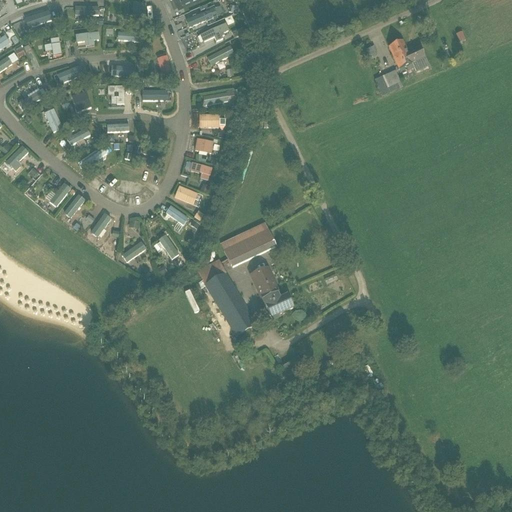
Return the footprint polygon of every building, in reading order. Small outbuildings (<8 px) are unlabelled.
[(174,0),(171,1),(176,12),(202,0),(174,0)] [(216,2),(207,5),(209,10),(218,7),(216,2)] [(144,24),(145,4),(132,3),(131,23),(144,24)] [(186,20),(208,10),(206,6),(184,15),(186,20)] [(86,17),(98,17),(98,7),(73,8),(74,23),(86,22),(86,17)] [(187,27),(222,17),(220,9),(185,19),(187,27)] [(42,14),(23,20),(27,30),(45,24),(42,14)] [(227,27),(233,24),(230,17),(224,20),(227,27)] [(213,38),(215,42),(229,36),(225,25),(198,36),(201,43),(213,38)] [(12,32),(6,34),(9,43),(15,41),(12,32)] [(116,33),(116,42),(137,43),(138,34),(116,33)] [(74,43),(84,43),(84,47),(93,47),(92,41),(98,41),(98,34),(74,35),(74,43)] [(0,51),(9,46),(4,37),(0,39),(0,51)] [(44,46),(46,58),(60,55),(57,39),(49,40),(50,45),(44,46)] [(205,48),(215,44),(213,39),(203,43),(205,48)] [(402,42),(388,49),(395,64),(396,64),(399,72),(406,68),(412,65),(425,60),(420,49),(407,54),(402,42)] [(366,49),(370,59),(377,56),(373,46),(366,49)] [(206,58),(210,67),(233,55),(229,47),(206,58)] [(21,49),(14,51),(17,58),(23,56),(21,49)] [(0,73),(17,60),(12,53),(0,62),(0,73)] [(165,56),(155,59),(161,77),(172,73),(165,56)] [(429,69),(425,60),(412,65),(415,71),(416,75),(429,69)] [(59,85),(83,77),(79,66),(55,75),(59,85)] [(134,78),(134,67),(109,67),(109,77),(134,78)] [(387,89),(400,84),(395,73),(382,78),(387,89)] [(387,89),(382,78),(374,82),(380,98),(389,94),(387,89)] [(22,92),(26,97),(36,89),(33,84),(22,92)] [(402,88),(400,84),(387,89),(389,94),(402,88)] [(106,96),(110,96),(110,105),(123,105),(122,87),(106,88),(106,96)] [(21,112),(44,99),(39,91),(16,104),(21,112)] [(167,91),(141,92),(141,102),(167,102),(167,91)] [(87,93),(71,96),(75,113),(90,109),(87,93)] [(236,93),(201,97),(203,107),(237,103),(236,93)] [(110,106),(109,97),(107,97),(108,109),(122,108),(122,106),(110,106)] [(75,114),(70,102),(62,105),(66,117),(75,114)] [(53,110),(43,114),(52,134),(62,130),(53,110)] [(224,128),(225,120),(218,120),(218,116),(198,116),(198,128),(224,128)] [(105,133),(128,132),(128,124),(105,126),(105,133)] [(68,146),(89,138),(87,131),(65,138),(68,146)] [(195,140),(194,153),(211,155),(212,142),(195,140)] [(144,165),(146,159),(136,156),(138,147),(127,145),(124,161),(144,165)] [(21,166),(18,163),(27,154),(21,147),(4,163),(13,174),(21,166)] [(102,149),(78,164),(82,171),(106,156),(102,149)] [(200,174),(199,180),(208,182),(211,168),(191,164),(189,172),(200,174)] [(32,170),(28,175),(32,179),(37,174),(32,170)] [(54,209),(70,191),(63,185),(47,203),(54,209)] [(192,207),(197,195),(178,187),(173,198),(192,207)] [(78,197),(62,214),(68,220),(84,203),(78,197)] [(169,207),(164,214),(182,227),(188,219),(169,207)] [(199,222),(203,215),(197,212),(193,218),(199,222)] [(103,214),(89,233),(96,239),(111,220),(103,214)] [(165,237),(152,246),(157,253),(162,249),(171,260),(178,255),(165,237)] [(258,237),(223,253),(231,267),(265,251),(258,237)] [(125,263),(146,251),(141,243),(120,255),(125,263)] [(205,287),(223,278),(215,266),(198,276),(205,287)] [(266,272),(251,278),(262,302),(277,295),(266,272)] [(223,278),(205,287),(236,339),(256,328),(225,277),(223,278)] [(287,298),(279,301),(277,295),(262,302),(272,323),(278,320),(277,318),(293,310),(287,298)] [(298,359),(280,371),(287,385),(306,373),(298,359)]
